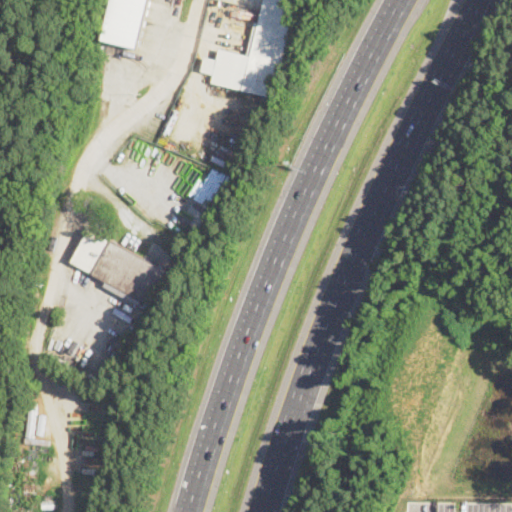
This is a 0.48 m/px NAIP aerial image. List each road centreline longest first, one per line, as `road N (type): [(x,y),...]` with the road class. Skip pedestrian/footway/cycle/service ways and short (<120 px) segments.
road 1 (residential): [(208,0),(202,28),(107,135),(83,175),(34,353),(64,463),(67,511)]
road 2 (motorway): [(258,511),(338,284),(475,0)]
road 3 (motorway): [(403,0),(273,269),(189,511)]
